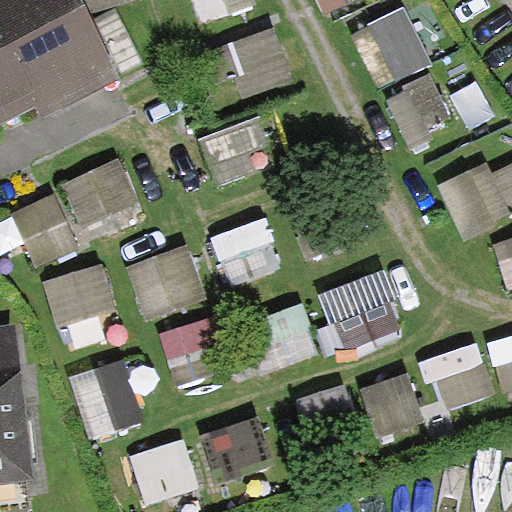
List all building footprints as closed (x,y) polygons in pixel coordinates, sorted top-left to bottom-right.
[(75,0),(0,0),(0,133),(40,112),(46,124),(121,85),(86,18),(75,0)] [(141,0),(75,0),(86,18),(142,1),(141,0)] [(211,0),(217,13),(250,0),(211,0)] [(400,0),(356,20),(383,81),(437,57),(411,0),(400,0)] [(229,98),(300,75),(280,17),(209,40),(229,98)] [(416,142),(465,118),(439,63),(389,86),(416,142)] [(276,104),(206,127),(222,178),(293,155),(276,104)] [(70,169),(81,217),(143,204),(133,156),(70,169)] [(62,185),(16,205),(41,263),(87,242),(62,185)] [(267,208),(215,230),(237,281),(289,259),(267,208)] [(511,233),(501,237),(511,273),(511,233)] [(192,236),(131,259),(150,312),(211,290),(192,236)] [(106,256),(48,277),(64,322),(122,301),(106,256)] [(326,282),(345,343),(408,323),(389,262),(326,282)] [(267,367),(324,346),(306,298),(249,319),(267,367)] [(0,490),(34,487),(17,329),(0,330),(0,490)] [(489,340),(438,346),(445,401),(496,395),(489,340)] [(100,435),(151,415),(127,354),(76,374),(100,435)] [(386,429),(425,413),(405,365),(366,380),(386,429)] [(262,404),(203,428),(223,476),(282,452),(262,404)] [(154,498),(207,483),(192,430),(139,445),(154,498)]
